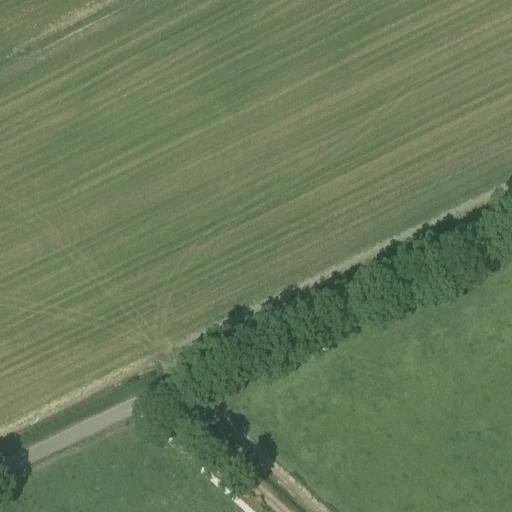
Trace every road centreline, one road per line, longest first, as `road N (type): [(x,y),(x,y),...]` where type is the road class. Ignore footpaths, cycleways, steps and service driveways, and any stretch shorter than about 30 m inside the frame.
road 1 (unclassified): [(0,472),(511,224)]
road 2 (track): [(151,398),(278,511)]
